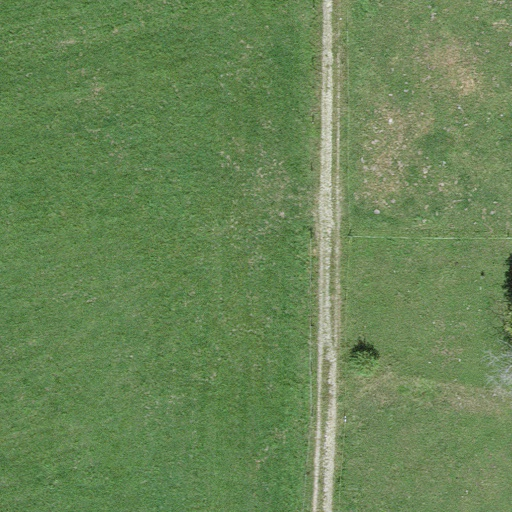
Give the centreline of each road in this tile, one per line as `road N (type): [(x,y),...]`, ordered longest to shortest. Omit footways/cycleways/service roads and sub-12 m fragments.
road 1 (track): [(322,511),(333,0)]
road 2 (track): [(511,403),(324,382)]
